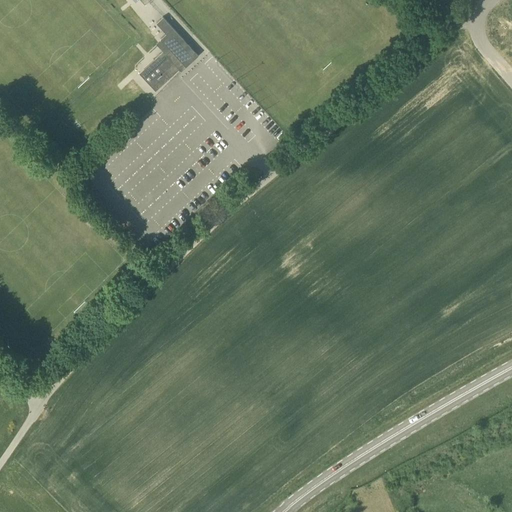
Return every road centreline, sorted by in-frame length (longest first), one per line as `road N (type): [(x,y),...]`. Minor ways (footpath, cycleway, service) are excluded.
road 1 (unclassified): [(40,405),(206,233),(455,23)]
road 2 (primary): [(511,369),(349,465),(286,511)]
road 3 (track): [(159,511),(37,409)]
